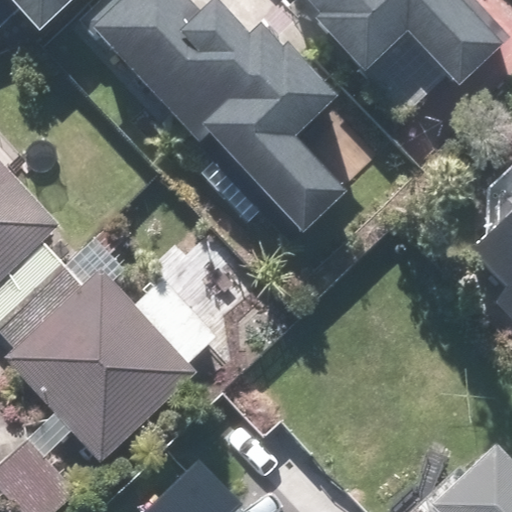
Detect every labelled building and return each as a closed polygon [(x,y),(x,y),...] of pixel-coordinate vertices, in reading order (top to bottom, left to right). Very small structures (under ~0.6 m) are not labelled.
[(10,0),(48,40),(88,0),(10,0)] [(113,0),(87,25),(296,244),(351,192),(304,144),(347,103),(294,47),(287,54),(267,34),(257,44),(223,8),(207,23),(185,0),(113,0)] [(462,85),(511,35),(511,34),(478,0),(308,0),(326,17),(319,24),(373,79),(415,37),(462,85)] [(84,285),(45,244),(66,224),(0,154),(0,334),(15,350),(3,361),(102,465),(200,372),(101,269),(84,285)] [(511,211),(466,253),(511,302),(511,211)] [(511,511),(511,460),(497,445),(435,504),(443,511),(511,511)] [(224,511),(219,507),(228,498),(193,461),(137,511),(224,511)]
